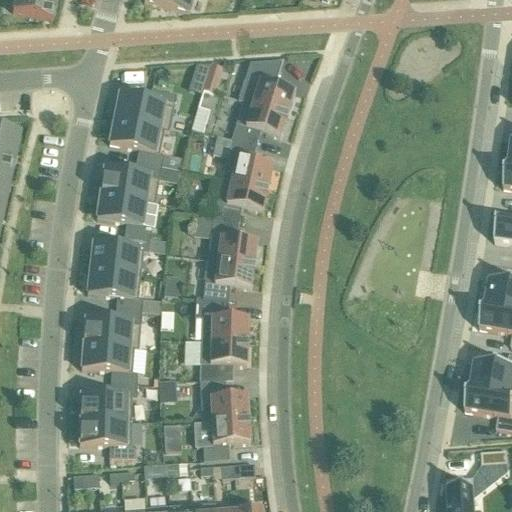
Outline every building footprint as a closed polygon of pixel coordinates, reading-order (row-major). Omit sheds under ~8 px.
[(57,2),(45,0),(15,0),(12,17),(53,25),(57,2)] [(145,0),(143,7),(160,12),(160,10),(188,19),(193,0),(145,0)] [(249,68),(237,104),(287,120),(294,97),(274,91),(281,66),(249,68)] [(212,67),(203,94),(213,97),(222,70),(212,67)] [(195,74),(207,78),(210,69),(197,69),(195,74)] [(119,101),(114,125),(164,135),(163,136),(168,137),(176,100),(150,95),(148,107),(119,101)] [(241,107),(229,145),(255,152),(259,136),(280,143),(287,120),(237,104),(237,105),(241,107)] [(194,122),(190,135),(202,138),(206,126),(194,122)] [(114,125),(109,149),(138,155),(135,167),(161,172),(163,160),(159,159),(163,136),(164,135),(114,125)] [(0,134),(0,158),(15,162),(20,138),(0,134)] [(217,142),(213,161),(225,163),(221,184),(267,195),(272,171),(251,167),(255,152),(229,145),(217,142)] [(0,158),(0,181),(11,184),(15,162),(0,158)] [(103,175),(100,200),(150,207),(150,208),(155,209),(161,172),(135,167),(133,180),(103,175)] [(0,181),(0,205),(6,206),(11,184),(0,181)] [(221,184),(212,224),(238,229),(241,213),(261,218),(267,195),(221,184)] [(100,200),(96,224),(126,229),(124,241),(149,244),(151,232),(146,231),(150,208),(150,207),(100,200)] [(511,224),(499,222),(495,248),(511,250),(511,224)] [(212,224),(207,265),(253,271),(256,247),(235,244),(238,229),(212,224)] [(92,250),(89,275),(140,280),(143,256),(147,257),(149,244),(124,241),(122,253),(92,250)] [(207,265),(202,305),(227,307),(227,309),(228,309),(229,291),(250,294),(253,271),(207,265)] [(89,275),(87,299),(91,300),(94,300),(116,303),(115,315),(141,317),(142,305),(137,304),(140,280),(89,275)] [(45,295),(45,277),(35,277),(35,295),(45,295)] [(484,309),(484,310),(511,314),(511,289),(490,285),(486,309),(484,309)] [(165,288),(163,301),(177,302),(179,289),(165,288)] [(194,305),(194,323),(201,323),(200,346),(201,346),(210,347),(247,348),(247,324),(226,324),(228,309),(227,309),(227,307),(202,305),(194,305)] [(511,314),(484,310),(479,334),(511,339),(511,345),(511,352),(511,314)] [(85,325),(83,350),(133,354),(133,355),(138,355),(141,317),(115,315),(114,327),(85,325)] [(199,369),(199,387),(224,386),(225,386),(224,371),(246,372),(247,348),(210,347),(201,346),(200,346),(199,369)] [(83,350),(81,375),(110,377),(110,389),(136,391),(136,378),(132,378),(133,355),(133,354),(83,350)] [(469,391),(469,392),(511,399),(511,361),(509,361),(507,373),(475,367),(471,391),(469,391)] [(224,386),(199,387),(200,404),(201,404),(202,427),(211,427),(247,425),(246,402),(225,403),(225,386),(224,386)] [(80,401),(79,426),(130,427),(131,402),(136,402),(136,391),(110,389),(110,402),(80,401)] [(511,399),(469,392),(465,417),(498,422),(496,435),(511,437),(511,399)] [(202,427),(193,428),(194,452),(202,451),(203,467),(228,465),(227,450),(249,449),(247,425),(211,427),(202,427)] [(79,426),(79,451),(109,452),(108,464),(134,464),(135,452),(130,452),(130,427),(79,426)] [(507,457),(481,458),(482,471),(508,469),(507,457)] [(178,468),(166,469),(166,477),(178,476),(178,468)] [(166,469),(154,470),(154,478),(166,477),(166,469)] [(254,469),(237,470),(238,483),(255,482),(254,469)] [(237,470),(221,472),(221,484),(238,483),(237,470)] [(211,472),(199,473),(200,481),(212,480),(211,472)] [(133,478),(121,479),(121,486),(134,486),(133,478)] [(121,479),(109,479),(109,487),(121,486),(121,479)] [(99,492),(98,480),(73,482),(74,494),(99,492)] [(474,511),(473,484),(447,486),(448,511),(474,511)]
